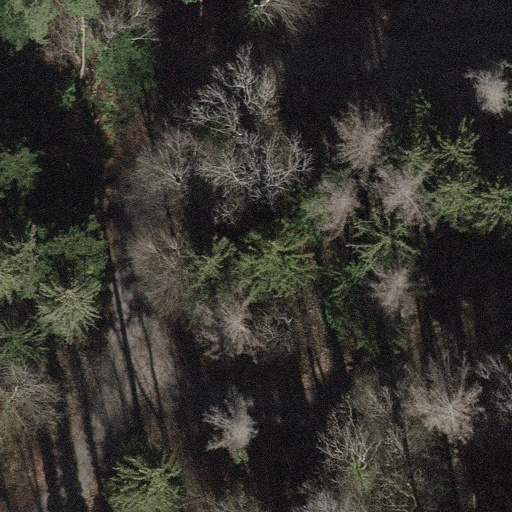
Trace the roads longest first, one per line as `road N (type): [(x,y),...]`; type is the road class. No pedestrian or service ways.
road 1 (track): [(59,511),(152,402),(90,273),(114,174),(208,96),(348,43),(511,34)]
road 2 (track): [(152,402),(308,399),(511,296)]
